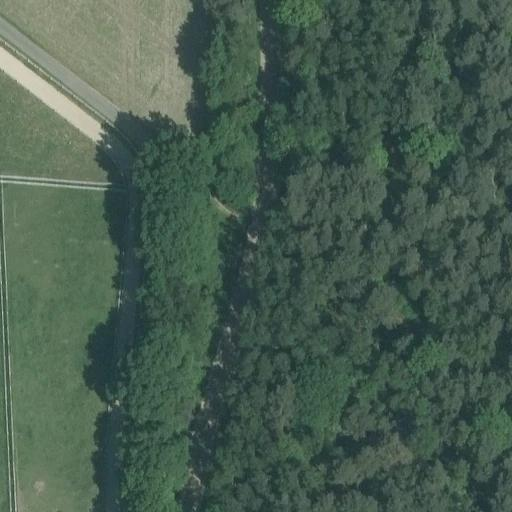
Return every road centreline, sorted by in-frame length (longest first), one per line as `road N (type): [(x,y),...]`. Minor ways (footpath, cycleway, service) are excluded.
road 1 (unclassified): [(0,40),(158,160),(133,511)]
road 2 (unknown): [(266,0),(263,234),(223,370),(196,511)]
road 3 (unknown): [(158,160),(193,175),(263,234)]
